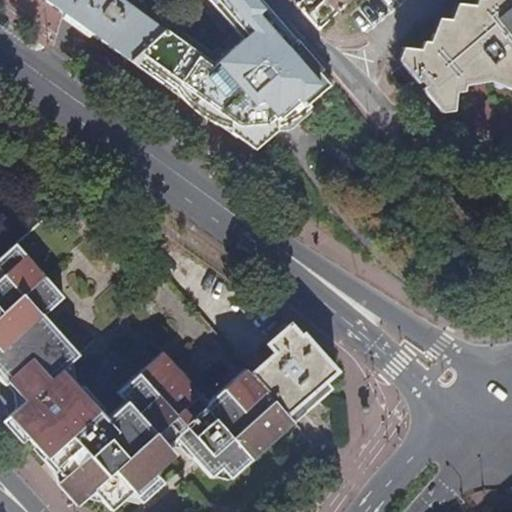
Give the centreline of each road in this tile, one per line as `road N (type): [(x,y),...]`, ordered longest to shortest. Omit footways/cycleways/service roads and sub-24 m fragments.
road 1 (primary): [(0,45),(291,255)]
road 2 (primary): [(490,380),(291,255)]
road 3 (primary): [(291,255),(451,417)]
road 4 (residential): [(392,126),(279,0)]
road 5 (secondary): [(451,417),(365,511)]
